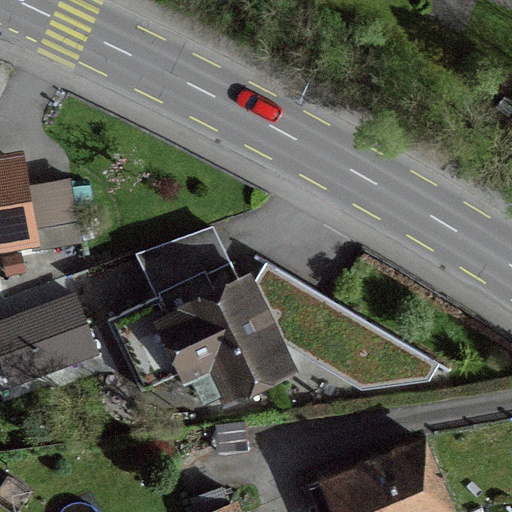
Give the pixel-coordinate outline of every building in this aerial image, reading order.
[(0,237),(24,233),(12,165),(0,167),(0,237)] [(53,249),(79,244),(75,222),(49,227),(53,249)] [(226,388),(276,364),(241,291),(240,292),(226,264),(202,276),(216,303),(170,325),(157,297),(104,322),(138,392),(185,370),(199,401),(226,388)] [(367,384),(414,378),(425,359),(273,269),(260,292),(279,333),(367,384)] [(0,323),(0,366),(7,385),(93,353),(71,297),(0,323)] [(314,511),(444,511),(416,440),(304,486),(314,511)]
